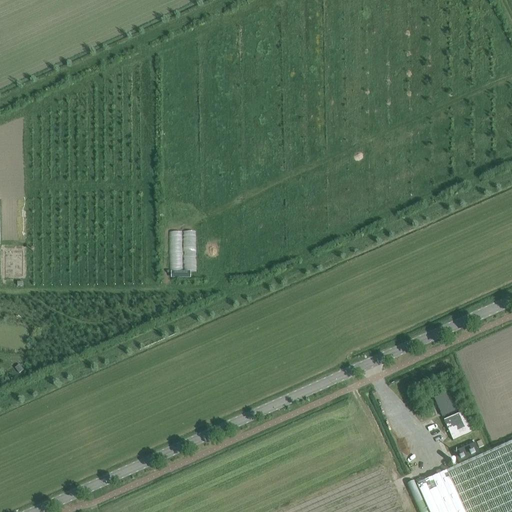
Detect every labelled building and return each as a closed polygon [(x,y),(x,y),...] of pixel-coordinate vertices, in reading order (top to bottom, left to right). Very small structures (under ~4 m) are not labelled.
[(57,83),(121,242),(210,206),(145,45),(76,73),(76,74),(64,80),(64,81),(57,83)] [(20,365),(15,368),(19,374),(24,371),(20,365)] [(452,388),(433,397),(442,417),(461,409),(452,388)] [(462,412),(444,421),(453,441),(472,433),(462,412)] [(511,511),(511,442),(417,485),(428,511),(511,511)] [(454,453),(459,464),(480,455),(475,444),(454,453)]
